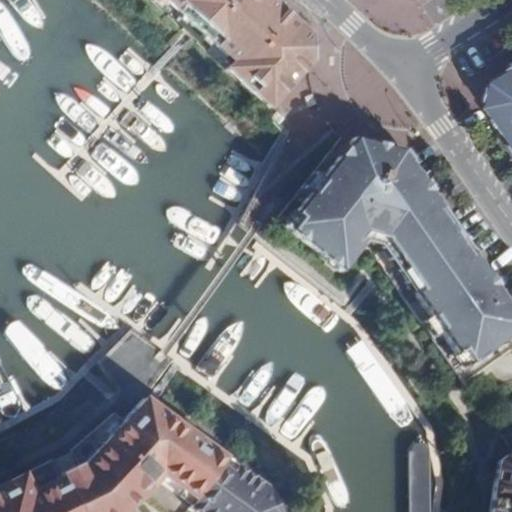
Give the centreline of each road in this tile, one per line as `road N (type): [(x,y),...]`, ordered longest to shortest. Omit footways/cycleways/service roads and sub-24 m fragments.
road 1 (residential): [(400,67),(511,224)]
road 2 (residential): [(509,0),(400,67)]
